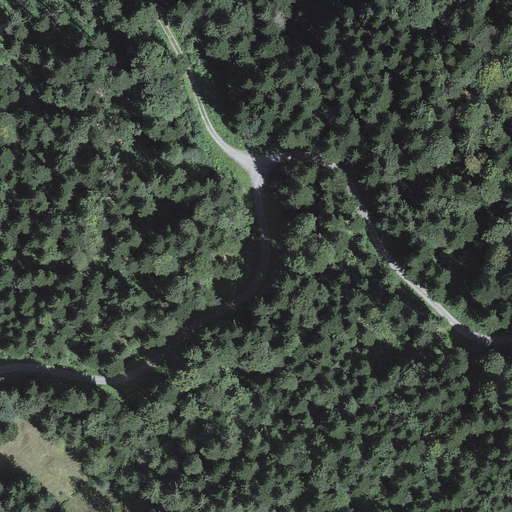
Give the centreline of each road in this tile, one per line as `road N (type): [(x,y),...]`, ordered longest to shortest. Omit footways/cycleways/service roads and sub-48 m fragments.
road 1 (residential): [(511,336),(459,329),(397,270),(334,166),(252,159),(264,259),(240,295),(128,375),(102,380),(0,369)]
road 2 (track): [(252,159),(222,145),(210,129),(186,64),(149,0)]
